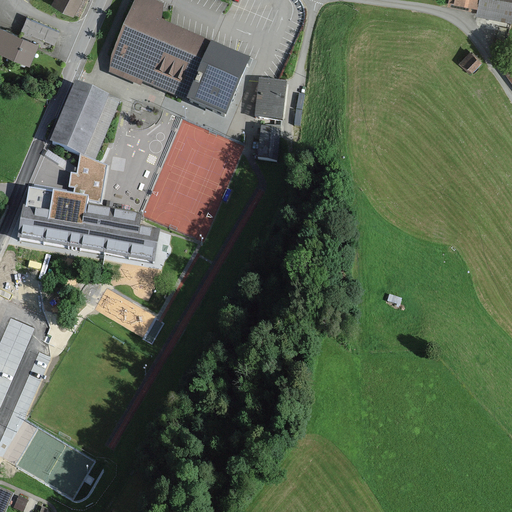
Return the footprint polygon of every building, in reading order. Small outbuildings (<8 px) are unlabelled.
[(53,0),(50,8),(78,21),(88,0),(53,0)] [(164,4),(153,0),(135,0),(106,72),(141,87),(143,82),(227,117),(251,58),(162,21),(164,4)] [(511,0),(448,0),(448,4),(474,7),(473,15),(511,20),(511,0)] [(53,54),(61,35),(27,20),(19,40),(0,31),(0,55),(29,68),(39,47),(53,54)] [(480,59),(470,51),(462,61),(471,69),(480,59)] [(286,82),(259,79),(255,117),(283,120),(286,82)] [(119,106),(79,90),(55,149),(95,165),(119,106)] [(281,130),(261,127),(258,158),(277,160),(281,130)] [(78,217),(24,209),(20,238),(153,258),(158,228),(141,225),(143,214),(80,204),(78,217)] [(0,487),(0,511),(4,511),(13,493),(0,487)] [(19,496),(14,507),(23,511),(28,500),(19,496)]
